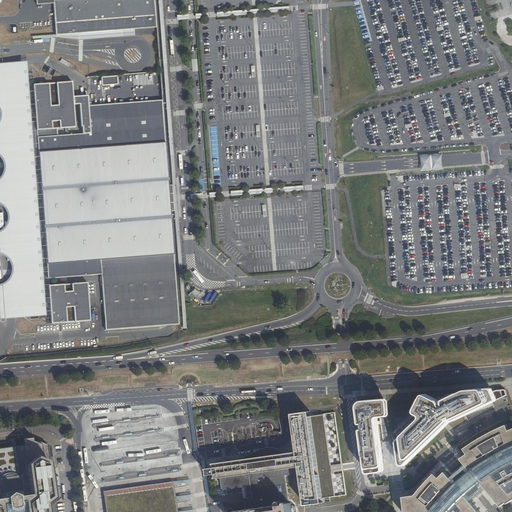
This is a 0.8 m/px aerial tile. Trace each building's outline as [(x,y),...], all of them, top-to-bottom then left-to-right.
[(36,0),(36,4),(53,3),(56,35),(78,33),(120,30),(137,29),(156,27),(156,23),(154,0),(36,0)] [(174,210),(183,329),(185,329),(187,329),(178,217),(181,217),(178,177),(175,178),(162,0),(158,0),(172,185),(174,210)] [(511,7),(511,0),(501,4),(503,11),(511,7)] [(291,12),(290,7),(216,12),(217,17),(291,12)] [(120,30),(78,33),(78,40),(121,36),(120,30)] [(26,62),(0,64),(0,83),(18,319),(46,317),(26,62)] [(0,321),(18,319),(0,83),(0,157),(2,162),(3,169),(3,174),(0,177),(0,205),(1,206),(4,209),(7,214),(7,220),(6,225),(3,229),(0,230),(0,255),(3,256),(8,260),(11,265),(11,272),(10,276),(8,280),(4,283),(2,284),(0,284),(0,321)] [(101,278),(105,331),(179,326),(175,269),(170,210),(168,185),(165,146),(162,101),(88,106),(87,95),(72,96),(71,83),(34,86),(48,279),(101,275),(101,278)] [(304,186),(230,192),(231,197),(305,191),(304,186)] [(87,283),(48,286),(51,324),(90,321),(87,283)] [(405,465),(406,464),(448,423),(506,396),(507,395),(505,390),(504,390),(493,391),(491,389),(489,388),(466,390),(459,393),(448,394),(437,399),(436,399),(426,394),(425,394),(424,395),(423,396),(416,410),(416,411),(416,413),(421,416),(421,417),(421,418),(399,440),(398,442),(398,443),(401,463),(402,465),(403,465),(405,465)] [(362,429),(362,430),(367,471),(369,473),(370,473),(382,471),(383,471),(384,470),(384,468),(377,419),(378,418),(379,417),(384,416),(385,415),(386,414),(385,402),(384,400),(383,399),(364,401),(361,403),(359,405),(359,407),(361,423),(362,423),(363,423),(364,429),(362,429)] [(307,412),(293,414),(298,451),(299,451),(299,453),(298,453),(299,456),(308,454),(308,456),(307,456),(307,460),(308,459),(309,461),(300,463),(300,465),(301,465),(301,466),(300,466),(301,473),(306,505),(320,503),(319,498),(322,498),(311,416),(308,417),(307,412)] [(311,416),(322,498),(335,496),(331,469),(324,415),(311,416)] [(417,495),(406,497),(407,511),(481,511),(473,502),(479,496),(487,489),(503,507),(508,503),(509,504),(511,502),(511,430),(511,431),(508,425),(492,432),(474,444),(466,449),(470,454),(463,459),(468,465),(460,471),(452,478),(447,473),(441,478),(437,474),(432,479),(424,487),(417,495)] [(18,447),(17,440),(16,438),(13,438),(14,441),(0,443),(0,511),(59,511),(58,504),(63,500),(62,489),(56,489),(50,444),(33,437),(24,438),(25,446),(18,447)] [(220,477),(299,467),(296,451),(285,453),(282,450),(278,448),(272,447),(265,447),(252,453),(245,458),(214,462),(214,464),(216,463),(216,466),(206,467),(207,469),(208,469),(208,472),(207,472),(208,474),(217,473),(217,475),(215,476),(215,478),(220,477)] [(298,451),(296,451),(299,467),(300,466),(301,466),(301,465),(300,465),(300,463),(309,461),(308,459),(307,460),(307,456),(308,456),(308,454),(299,456),(298,453),(299,453),(299,451),(298,451)] [(300,466),(299,467),(220,477),(222,490),(245,486),(247,498),(244,498),(246,509),(247,508),(251,509),(255,507),(258,508),(260,508),(262,507),(264,506),(265,506),(267,507),(269,507),(270,506),(273,505),(274,505),(277,506),(281,505),(281,504),(288,504),(287,499),(288,499),(285,475),(301,473),(300,466)] [(174,493),(172,481),(166,482),(143,486),(102,491),(104,504),(105,511),(176,511),(176,507),(174,493)] [(292,511),(291,503),(288,504),(281,504),(281,505),(277,506),(274,505),(273,505),(270,506),(269,507),(267,507),(265,506),(264,506),(262,507),(260,508),(258,508),(255,507),(251,509),(247,508),(246,509),(242,511),(240,510),(236,511),(234,511),(232,511),(231,511),(230,511),(228,511),(292,511)]
